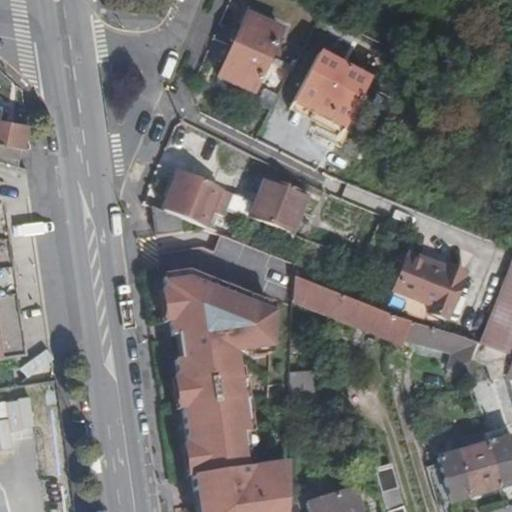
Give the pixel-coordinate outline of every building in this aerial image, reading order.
[(312,20),(302,14),(288,41),(298,46),(312,20)] [(245,16),(231,48),(265,64),(280,34),(245,16)] [(265,64),(231,48),(217,79),(250,95),(265,64)] [(345,123),(362,94),(370,80),(320,53),(296,97),(345,123)] [(370,100),(362,94),(345,123),(296,97),(289,108),(348,140),(370,100)] [(24,135),(23,128),(0,121),(0,110),(0,108),(0,107),(0,145),(3,146),(19,151),(24,135)] [(180,134),(174,152),(190,157),(196,140),(180,134)] [(0,160),(16,165),(19,151),(3,146),(0,145),(0,160)] [(314,168),(320,155),(300,146),(294,158),(314,168)] [(175,175),(166,198),(210,215),(218,192),(175,175)] [(300,200),(266,186),(251,223),(286,237),(300,200)] [(161,212),(178,219),(205,229),(210,215),(166,198),(161,212)] [(0,357),(12,355),(23,354),(3,203),(0,203),(0,357)] [(161,212),(152,209),(156,234),(180,231),(178,219),(161,212)] [(403,257),(391,287),(448,309),(462,274),(442,266),(440,272),(403,257)] [(281,511),(282,500),(283,464),(249,462),(256,346),(271,346),(273,307),(188,274),(163,278),(171,335),(176,334),(179,358),(175,358),(196,511),(281,511)] [(393,319),(344,300),(293,280),(292,303),(402,345),(404,342),(469,360),(470,361),(476,345),(448,336),(393,319)] [(448,309),(391,287),(390,289),(427,305),(425,313),(443,320),(448,309)] [(469,360),(404,342),(402,345),(450,357),(445,372),(447,373),(459,377),(463,378),(469,360)] [(490,378),(507,377),(511,359),(476,345),(470,361),(489,368),(490,378)] [(296,425),(315,423),(317,371),(288,373),(286,417),(295,416),(296,425)] [(459,377),(447,373),(445,378),(458,382),(459,377)] [(295,416),(286,417),(285,426),(296,425),(295,416)] [(451,501),(500,487),(487,443),(478,418),(453,427),(456,440),(451,441),(454,452),(437,457),(451,501)] [(487,443),(500,487),(511,483),(511,438),(511,435),(487,443)] [(381,492),(397,487),(391,466),(374,470),(381,492)] [(387,511),(403,506),(397,487),(381,492),(387,511)] [(281,511),(359,511),(353,489),(305,503),(308,511),(292,511),(290,501),(282,500),(281,511)]
